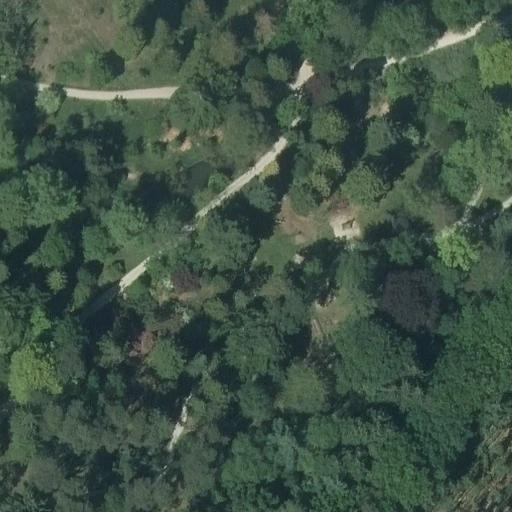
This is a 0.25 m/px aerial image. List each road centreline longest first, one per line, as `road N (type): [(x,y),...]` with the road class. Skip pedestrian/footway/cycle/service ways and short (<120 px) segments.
road 1 (track): [(511,17),(302,86),(108,97),(0,78)]
road 2 (unclassified): [(385,511),(511,352)]
